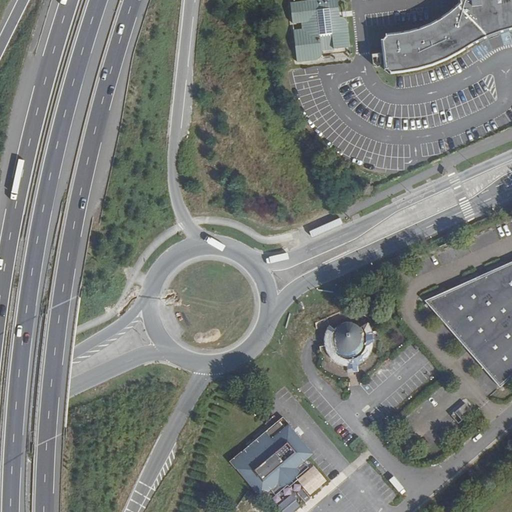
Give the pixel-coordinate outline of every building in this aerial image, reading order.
[(343,0),(327,0),(292,3),(297,61),(315,60),(319,57),(321,49),(348,47),(343,0)] [(511,0),(457,0),(458,5),(449,13),(438,21),(426,27),(410,32),(384,36),(388,77),(406,74),(422,71),(439,64),(458,55),(477,44),(485,39),(499,34),(511,31),(511,0)] [(511,264),(425,303),(448,329),(499,387),(511,376),(511,264)] [(344,355),(340,362),(344,363),(349,363),(352,370),(357,368),(357,364),(370,353),(372,349),(373,340),(366,339),(363,330),(360,328),(352,324),(348,325),(343,327),(341,329),(339,335),(338,340),(339,345),(344,355)] [(463,402),(449,414),(456,423),(471,411),(463,402)] [(314,476),(299,458),(305,454),(309,450),(287,424),(275,434),(272,431),(266,436),(264,433),(231,461),(267,505),(279,495),(284,501),(314,476)]
